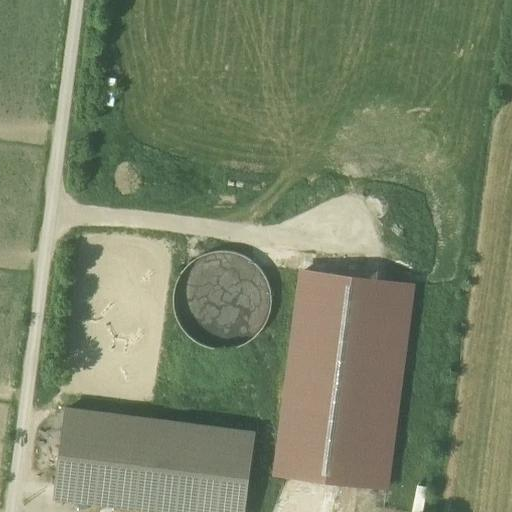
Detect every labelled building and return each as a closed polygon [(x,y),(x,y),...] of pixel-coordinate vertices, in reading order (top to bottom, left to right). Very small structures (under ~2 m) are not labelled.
[(111,103),(114,77),(107,76),(104,103),(111,103)] [(205,344),(266,339),(259,253),(174,260),(180,331),(203,329),(205,344)] [(345,271),(384,277),(386,266),(346,260),(345,271)] [(294,267),(271,476),(388,489),(412,280),(294,267)] [(57,408),(49,500),(187,511),(242,511),(250,424),(57,408)]
